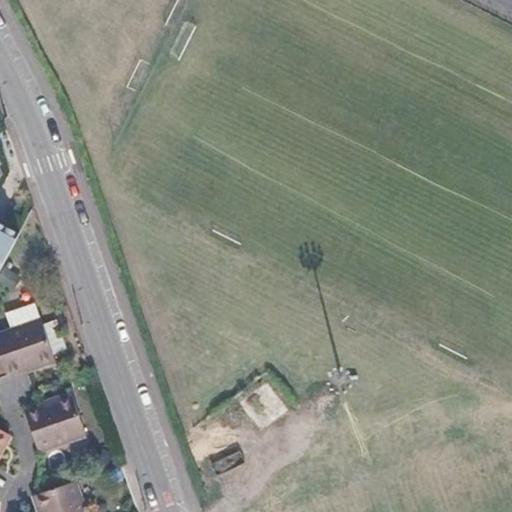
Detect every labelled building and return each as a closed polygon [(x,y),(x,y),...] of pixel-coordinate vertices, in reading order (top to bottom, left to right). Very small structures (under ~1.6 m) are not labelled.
[(0,265),(14,239),(0,231),(0,265)] [(34,248),(23,243),(16,256),(27,261),(34,248)] [(0,343),(0,373),(3,383),(4,386),(19,381),(51,371),(39,331),(0,343)] [(31,419),(21,423),(35,464),(82,448),(68,407),(31,419)] [(46,501),(29,507),(30,511),(75,511),(70,494),(46,501)]
